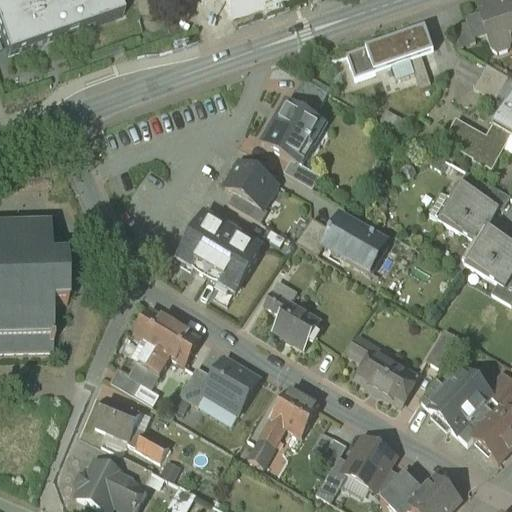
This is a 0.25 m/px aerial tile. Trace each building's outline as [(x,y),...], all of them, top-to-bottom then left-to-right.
[(116,0),(0,0),(0,36),(8,58),(123,18),(116,0)] [(224,0),(231,22),(294,0),(224,0)] [(504,0),(481,8),(484,16),(466,22),(467,27),(473,48),(475,47),(474,41),(485,37),(491,54),(497,58),(508,54),(511,46),(508,39),(511,38),(511,12),(510,13),(504,0)] [(467,27),(451,32),(458,53),(473,48),(467,27)] [(434,57),(425,33),(346,60),(355,85),(410,65),(420,94),(431,89),(421,61),(434,57)] [(486,70),(473,93),(495,106),(509,82),(486,70)] [(328,98),(303,84),(294,99),(319,114),(328,98)] [(511,98),(511,97),(491,131),(510,142),(511,142),(511,98)] [(292,113),(287,110),(276,129),(278,130),(266,150),(265,149),(264,151),(290,166),(299,171),(300,169),(298,168),(309,149),(311,150),(312,147),(308,145),(317,129),(321,132),(322,131),(306,121),(305,123),(291,115),(292,113)] [(486,141),(456,124),(443,147),(472,164),(472,166),(485,173),(486,172),(491,175),(510,142),(491,131),(486,141)] [(320,181),(300,169),(299,171),(290,166),(284,178),(312,194),(320,181)] [(276,189),(240,168),(225,193),(234,198),(261,214),(262,213),(267,205),(271,204),(276,195),(275,191),(276,189)] [(493,193),(466,177),(458,191),(485,206),(493,193)] [(458,191),(458,190),(450,204),(454,207),(442,226),(438,223),(438,225),(477,248),(485,234),(497,213),(485,206),(458,191)] [(261,214),(234,198),(228,209),(260,228),(267,216),(262,213),(261,214)] [(261,254),(204,221),(178,265),(235,299),(245,281),(261,254)] [(371,242),(338,223),(331,235),(322,251),(324,251),(371,278),(372,277),(367,274),(381,249),(386,252),(387,251),(374,243),(375,242),(372,240),(371,242)] [(331,235),(312,224),(295,248),(318,261),(324,251),(322,251),(331,235)] [(0,358),(52,357),(50,309),(66,308),(65,260),(49,261),(48,228),(0,229),(0,358)] [(511,276),(511,249),(485,234),(477,248),(480,250),(469,270),(465,267),(464,269),(502,290),(503,291),(510,279),(511,276)] [(285,244),(271,236),(265,245),(280,253),(285,244)] [(511,307),(511,280),(510,279),(503,291),(502,290),(496,300),(511,309),(511,307)] [(277,287),(271,297),(291,309),(297,298),(277,287)] [(319,328),(289,311),(291,309),(271,297),(264,311),(281,322),(273,336),(304,354),(319,328)] [(148,350),(129,381),(130,382),(129,383),(140,389),(176,329),(150,314),(133,342),(148,350)] [(176,329),(140,389),(151,395),(170,363),(185,372),(201,345),(176,329)] [(461,345),(444,335),(426,366),(441,375),(461,345)] [(378,356),(358,345),(349,360),(366,370),(357,386),(401,412),(418,383),(376,359),(378,356)] [(258,386),(224,365),(214,383),(204,399),(205,400),(238,419),(258,386)] [(198,412),(205,400),(204,399),(214,383),(197,373),(180,402),(182,403),(190,408),(198,412)] [(129,381),(119,375),(111,389),(132,402),(140,389),(129,383),(130,382),(129,381)] [(495,387),(486,397),(465,377),(448,394),(429,415),(467,450),(473,445),(498,468),(511,453),(511,386),(504,395),(495,387)] [(436,383),(420,407),(429,415),(448,394),(436,383)] [(319,414),(288,395),(270,425),(271,425),(286,434),(302,443),(319,414)] [(231,432),(238,419),(205,400),(198,412),(231,432)] [(183,420),(190,408),(182,403),(175,415),(183,420)] [(141,418),(106,404),(95,432),(128,446),(129,447),(135,432),(141,418)] [(286,434),(271,425),(270,425),(259,444),(275,453),(286,434)] [(144,438),(135,432),(129,447),(128,446),(127,449),(135,454),(144,438)] [(323,461),(334,444),(321,437),(311,454),(323,461)] [(168,452),(144,438),(135,454),(159,468),(168,452)] [(323,461),(321,464),(333,471),(338,464),(346,451),(334,444),(323,461)] [(394,462),(364,444),(348,470),(343,479),(345,480),(374,496),(375,494),(388,473),(394,462)] [(273,457),(257,448),(248,464),(263,473),(273,457)] [(152,478),(124,463),(116,479),(126,484),(125,486),(143,495),(152,478)] [(333,471),(316,500),(328,507),(345,480),(343,479),(348,470),(338,464),(333,471)] [(167,467),(159,481),(172,487),(180,473),(167,467)] [(116,479),(94,468),(87,482),(85,480),(81,482),(77,490),(78,493),(81,494),(76,503),(92,511),(111,511),(113,510),(115,506),(125,486),(126,484),(116,479)] [(402,482),(388,473),(375,494),(385,500),(389,496),(402,482)] [(436,482),(422,497),(404,480),(402,482),(389,496),(385,500),(380,506),(386,511),(457,511),(462,507),(436,482)] [(125,486),(115,506),(113,510),(117,511),(138,511),(147,497),(143,495),(125,486)] [(188,511),(195,500),(180,492),(167,511),(188,511)]
